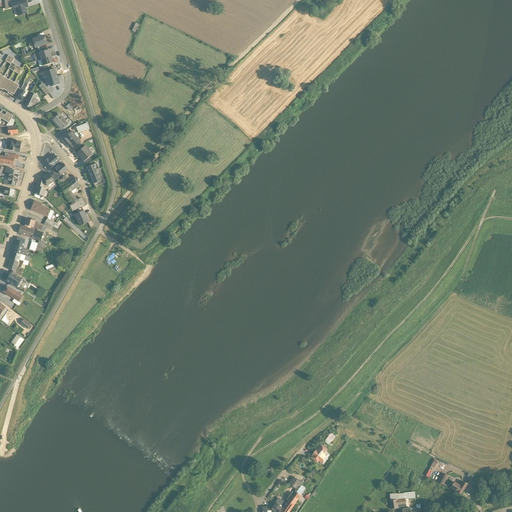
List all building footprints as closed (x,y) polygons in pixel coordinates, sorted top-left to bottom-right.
[(7,0),(0,0),(0,7),(2,7),(2,9),(8,9),(7,0)] [(15,9),(17,17),(26,14),(25,9),(28,8),(26,1),(12,5),(13,9),(15,9)] [(32,40),(35,48),(46,45),(46,44),(46,43),(46,41),(45,41),(43,36),(32,40)] [(40,60),(51,57),(49,50),(38,53),(38,54),(37,57),(39,58),(40,60)] [(11,65),(14,59),(8,56),(5,62),(11,65)] [(40,68),(53,64),(51,57),(40,60),(37,61),(40,68)] [(8,69),(14,72),(17,66),(12,63),(8,69)] [(43,73),(46,80),(57,76),(55,70),(43,73)] [(57,76),(46,80),(47,85),(48,84),(49,88),(59,85),(57,76)] [(9,81),(3,78),(0,83),(0,89),(3,91),(3,90),(9,81)] [(25,90),(30,80),(26,78),(20,90),(15,99),(21,102),(24,97),(25,98),(27,94),(28,92),(25,90)] [(14,83),(9,80),(9,81),(3,90),(8,93),(14,83)] [(8,93),(7,94),(15,99),(20,90),(18,88),(19,86),(14,83),(8,93)] [(36,100),(38,96),(30,93),(24,106),(30,109),(32,104),(33,105),(37,103),(36,100)] [(3,115),(1,119),(8,124),(13,117),(7,113),(5,116),(3,115)] [(59,115),(53,120),(62,130),(68,124),(65,121),(69,118),(67,115),(63,119),(59,115)] [(78,134),(89,130),(87,124),(76,128),(78,134)] [(17,135),(16,127),(7,128),(0,125),(0,134),(2,130),(8,133),(8,136),(13,136),(13,135),(17,135)] [(72,132),(64,140),(72,149),(81,142),(72,132)] [(92,155),(85,146),(76,154),(81,159),(81,160),(83,163),(92,155)] [(18,160),(19,156),(5,153),(4,164),(13,166),(14,159),(15,160),(18,160)] [(53,154),(44,162),(49,170),(50,169),(52,172),(55,169),(53,167),(59,161),(53,154)] [(63,178),(65,181),(69,178),(66,174),(66,175),(64,173),(68,169),(63,164),(59,167),(58,166),(55,169),(60,175),(63,178)] [(105,183),(104,180),(96,164),(87,168),(95,187),(97,186),(105,183)] [(17,172),(15,172),(15,170),(6,168),(5,171),(3,171),(3,168),(0,166),(0,177),(17,180),(19,175),(18,175),(19,173),(17,172)] [(60,175),(55,169),(52,172),(53,174),(51,176),(54,181),(60,175)] [(39,180),(37,187),(46,189),(47,190),(48,188),(47,187),(55,182),(54,181),(51,176),(49,174),(43,178),(45,181),(39,180)] [(75,179),(73,176),(69,178),(65,181),(59,186),(65,195),(64,196),(66,199),(74,195),(73,194),(77,191),(75,189),(79,186),(74,180),(75,179)] [(2,177),(0,183),(4,183),(4,185),(10,186),(11,186),(16,186),(16,184),(17,180),(2,177)] [(43,198),(46,189),(37,187),(35,194),(38,195),(38,196),(43,198)] [(0,195),(4,196),(14,198),(15,190),(0,188),(0,195)] [(70,206),(72,212),(85,206),(81,198),(77,200),(74,195),(66,199),(69,203),(70,202),(72,204),(70,206)] [(42,204),(34,201),(31,210),(47,217),(48,219),(50,220),(53,212),(50,210),(51,209),(41,205),(42,204)] [(83,212),(75,215),(79,226),(88,222),(83,212)] [(31,220),(26,219),(24,225),(34,228),(34,231),(44,233),(45,229),(49,230),(50,229),(43,225),(38,223),(35,222),(36,220),(31,219),(31,220)] [(47,219),(45,222),(57,230),(59,226),(47,219)] [(21,236),(31,239),(34,228),(25,226),(24,227),(21,226),(18,234),(21,235),(21,236)] [(46,234),(34,231),(32,239),(39,241),(38,244),(35,251),(42,254),(46,242),(43,241),(46,234)] [(22,239),(17,237),(12,252),(21,255),(25,243),(24,243),(25,240),(22,240),(22,239)] [(35,252),(38,244),(32,242),(29,250),(35,252)] [(25,256),(12,252),(7,268),(13,271),(21,275),(25,265),(27,266),(29,262),(24,260),(25,256)] [(5,281),(20,290),(25,282),(22,280),(22,279),(21,275),(13,271),(10,276),(9,276),(5,281)] [(22,306),(25,308),(25,307),(28,309),(30,307),(31,308),(34,303),(15,291),(6,286),(2,292),(11,298),(14,299),(12,302),(19,306),(20,303),(21,303),(23,299),(26,301),(22,306)] [(0,320),(1,321),(8,310),(5,308),(5,307),(0,303),(0,320)] [(24,319),(20,324),(27,330),(28,329),(29,330),(32,327),(30,325),(31,324),(24,319)] [(11,343),(14,346),(13,347),(12,347),(18,351),(27,340),(19,334),(17,336),(13,332),(9,337),(13,340),(11,343)] [(317,463),(327,450),(321,446),(311,458),(317,463)] [(444,485),(448,476),(442,473),(438,482),(444,485)] [(298,486),(301,482),(294,477),(291,481),(298,486)] [(297,487),(298,486),(291,481),(288,484),(295,489),(297,487)] [(451,488),(454,490),(460,494),(467,484),(463,481),(460,486),(458,484),(455,483),(451,488)] [(402,508),(402,511),(419,511),(417,497),(415,498),(414,495),(415,495),(415,492),(412,492),(412,495),(410,496),(409,492),(396,494),(397,500),(390,500),(391,509),(394,509),(402,508)] [(288,511),(297,500),(292,496),(279,511),(288,511)] [(278,511),(285,503),(279,499),(272,509),(275,511),(278,511)]
